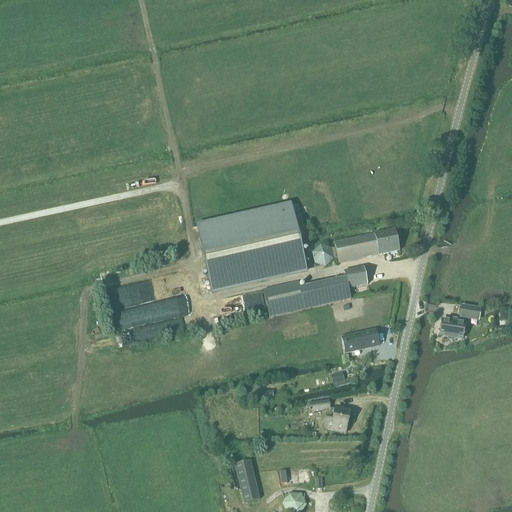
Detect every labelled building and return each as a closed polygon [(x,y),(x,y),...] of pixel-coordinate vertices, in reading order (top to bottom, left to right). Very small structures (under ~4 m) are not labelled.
[(291,203),(196,225),(211,295),(307,274),(291,203)] [(394,231),(333,244),(338,266),(399,252),(394,231)] [(329,251),(321,249),(314,255),(316,264),(324,267),(331,260),(329,251)] [(363,268),(343,272),(345,278),(348,290),(367,286),(363,268)] [(298,282),(263,291),(269,319),(350,300),(348,290),(345,278),(299,288),(298,282)] [(462,307),(461,318),(478,321),(479,310),(462,307)] [(455,319),(444,318),(444,320),(441,337),(462,340),(464,325),(454,324),(455,319)] [(375,332),(341,339),(345,355),(378,348),(375,332)] [(349,379),(331,383),(332,389),(350,384),(349,379)] [(328,402),(309,405),(307,406),(308,413),(329,410),(328,402)] [(349,413),(335,410),(332,421),(326,420),(324,429),(345,434),(349,413)] [(250,462),(234,466),(244,505),(259,501),(250,462)] [(306,500),(305,497),(305,495),(302,492),(300,490),(296,489),(293,489),(290,490),(288,492),(285,495),(285,498),(284,500),(285,502),(285,504),(288,508),(290,510),(294,511),(297,510),(300,510),(302,508),(304,506),(305,504),(306,500)]
